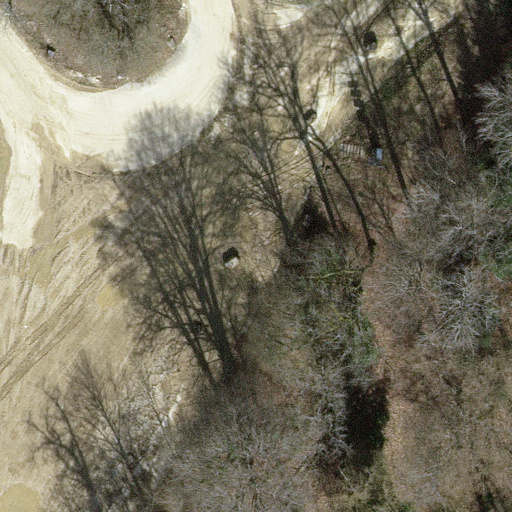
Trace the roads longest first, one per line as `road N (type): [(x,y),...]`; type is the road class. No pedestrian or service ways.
road 1 (track): [(0,511),(141,281),(365,0)]
road 2 (track): [(210,0),(219,20),(175,111),(109,130),(25,122)]
road 3 (track): [(0,89),(141,281)]
road 4 (track): [(0,401),(141,281)]
